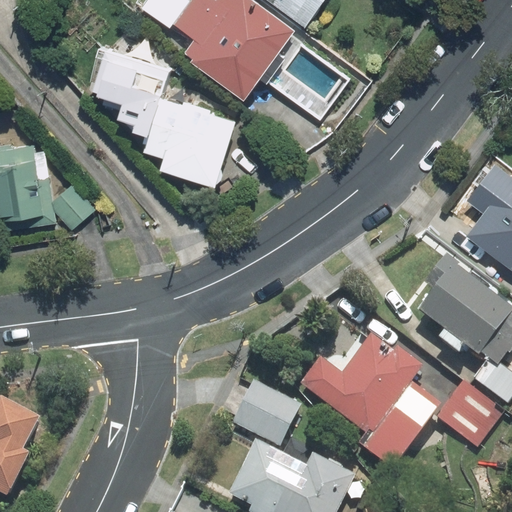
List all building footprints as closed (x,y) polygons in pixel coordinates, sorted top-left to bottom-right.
[(193,40),(181,57),(242,101),(294,31),(250,0),(151,0),(143,11),(174,34),(178,29),(193,40)] [(264,0),(304,29),(325,0),(264,0)] [(158,173),(215,190),(236,122),(164,101),(172,74),(105,54),(93,94),(122,103),(116,121),(133,126),(130,136),(140,138),(137,145),(144,147),(141,156),(161,162),(158,173)] [(72,184),(53,200),(51,188),(46,154),(36,156),(34,146),(0,150),(0,223),(1,233),(56,225),(54,212),(71,233),(96,213),(72,184)] [(511,192),(472,244),(511,274),(511,192)] [(451,368),(508,408),(511,401),(511,376),(503,370),(511,357),(511,314),(458,276),(462,270),(446,259),(423,291),(432,297),(416,319),(441,337),(436,344),(457,359),(451,368)] [(361,454),(392,477),(441,412),(412,390),(425,372),(398,352),(394,357),(370,339),(341,378),(320,362),(299,389),(370,442),(361,454)] [(255,385),(234,427),(282,450),(302,409),(255,385)] [(505,414),(464,385),(438,421),(479,450),(505,414)] [(23,459),(40,426),(0,405),(0,501),(7,506),(30,462),(23,459)] [(260,442),(233,495),(255,506),(252,511),(343,511),(361,478),(316,455),(310,467),(260,442)]
